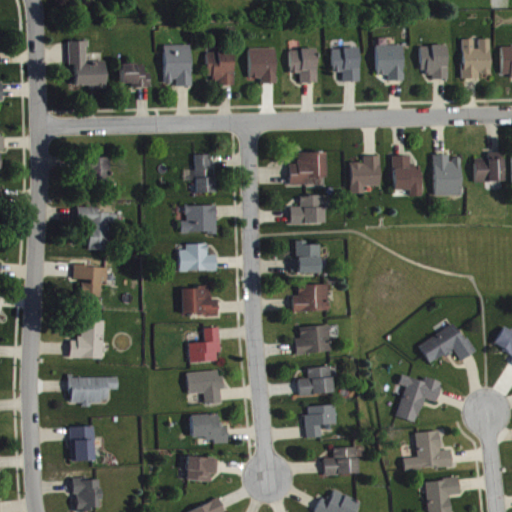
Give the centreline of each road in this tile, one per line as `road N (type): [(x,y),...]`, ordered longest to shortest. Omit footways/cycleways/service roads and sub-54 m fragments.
road 1 (residential): [(37,511),(41,124),(34,0)]
road 2 (residential): [(41,124),(511,112)]
road 3 (residential): [(248,120),(257,344),(272,478)]
